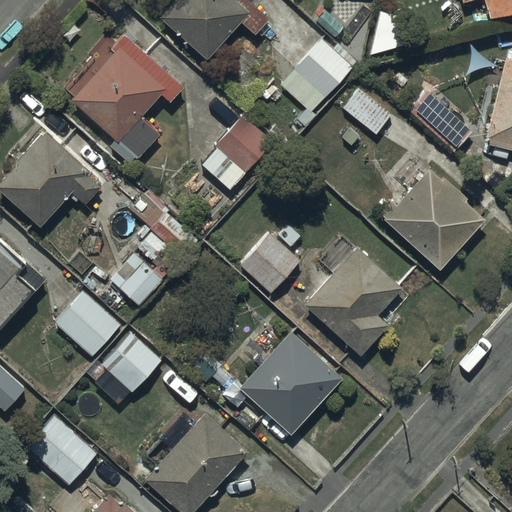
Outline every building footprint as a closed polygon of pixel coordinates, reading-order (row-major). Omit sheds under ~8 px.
[(167,0),(159,8),(206,52),(241,15),(254,27),(269,12),(256,0),(167,0)] [(511,0),(485,0),(489,10),(511,3),(511,0)] [(111,41),(114,43),(72,91),(116,131),(109,139),(129,156),(135,150),(138,152),(160,127),(140,108),(159,86),(169,95),(182,81),(123,28),(111,41)] [(354,70),(321,39),(279,84),(312,115),(354,70)] [(511,50),(505,49),(485,131),(488,132),(486,137),(511,144),(511,140),(511,50)] [(391,110),(358,84),(343,103),(375,129),(391,110)] [(471,125),(425,84),(408,104),(453,145),(471,125)] [(271,136),(241,109),(201,156),(230,182),(271,136)] [(25,162),(0,190),(0,192),(44,231),(75,196),(89,209),(104,192),(90,179),(92,176),(47,137),(37,147),(33,144),(21,158),(25,162)] [(484,211),(428,162),(425,166),(414,157),(398,174),(408,183),(396,197),(394,195),(380,210),(440,261),(484,211)] [(154,234),(183,260),(198,243),(145,195),(129,213),(154,234)] [(301,238),(287,225),(277,234),(291,248),(301,238)] [(302,264),(268,232),(239,263),(272,295),(302,264)] [(366,358),(391,331),(383,323),(409,296),(343,233),(318,259),(334,274),(307,302),(366,358)] [(154,234),(134,257),(164,282),(183,260),(154,234)] [(47,281),(0,241),(0,328),(34,290),(37,293),(47,281)] [(134,257),(111,283),(140,310),(164,282),(134,257)] [(120,319),(82,285),(55,316),(92,349),(120,319)] [(341,369),(290,323),(240,379),(291,425),(341,369)] [(132,396),(164,361),(133,333),(96,374),(107,383),(101,390),(120,407),(131,395),(132,396)] [(23,381),(0,360),(0,398),(4,402),(23,381)] [(246,444),(205,406),(144,472),(186,510),(246,444)] [(96,448),(55,410),(27,440),(31,443),(26,448),(35,457),(40,452),(68,479),(96,448)] [(122,509),(108,497),(94,511),(132,511),(126,506),(122,509)]
